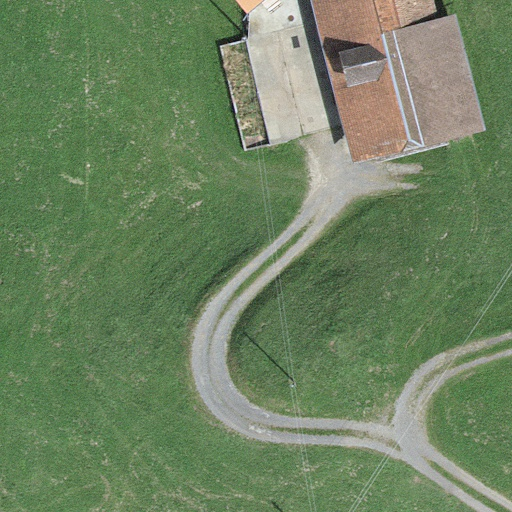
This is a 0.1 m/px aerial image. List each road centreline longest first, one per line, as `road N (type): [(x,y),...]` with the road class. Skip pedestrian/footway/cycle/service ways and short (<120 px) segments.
road 1 (track): [(407,446),(268,425),(244,416),(214,375),(216,325),(230,301),(327,200)]
road 2 (track): [(511,511),(407,446),(411,410),(433,371),(511,340)]
